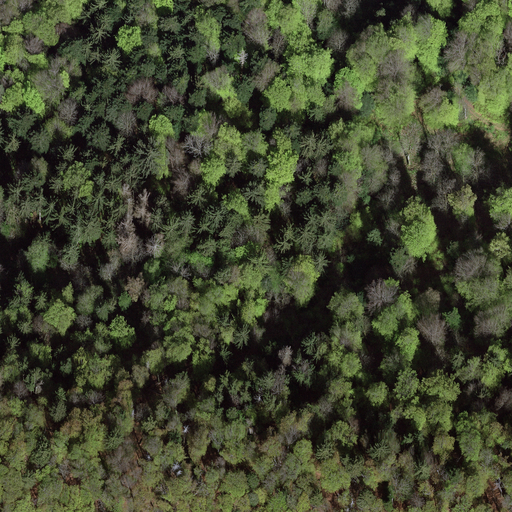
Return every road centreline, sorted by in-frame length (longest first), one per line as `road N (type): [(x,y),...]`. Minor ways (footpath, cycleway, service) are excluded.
road 1 (track): [(447,146),(327,141),(246,160)]
road 2 (track): [(511,131),(435,91),(418,102),(424,129),(447,146),(483,143)]
